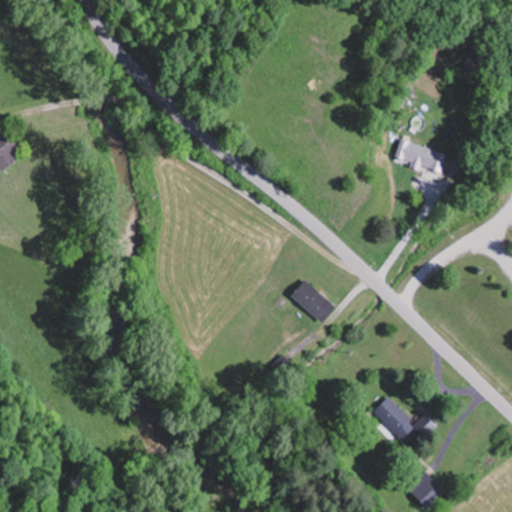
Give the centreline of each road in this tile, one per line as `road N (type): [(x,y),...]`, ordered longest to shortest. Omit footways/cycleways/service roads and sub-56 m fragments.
road 1 (secondary): [(511,410),(364,268),(129,64),(85,0)]
road 2 (residential): [(364,268),(218,177),(112,97)]
